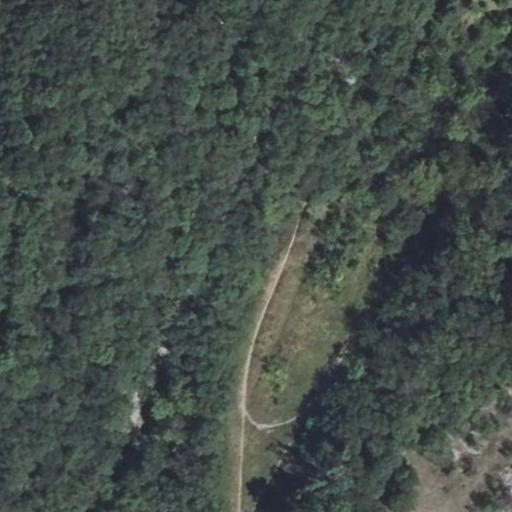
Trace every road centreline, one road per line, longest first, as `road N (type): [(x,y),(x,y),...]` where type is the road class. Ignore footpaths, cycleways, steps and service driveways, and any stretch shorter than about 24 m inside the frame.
road 1 (track): [(322,0),(200,256),(92,511)]
road 2 (track): [(238,511),(242,415),(276,426),(308,410),(511,89)]
road 3 (track): [(327,0),(314,170),(242,370),(242,415)]
